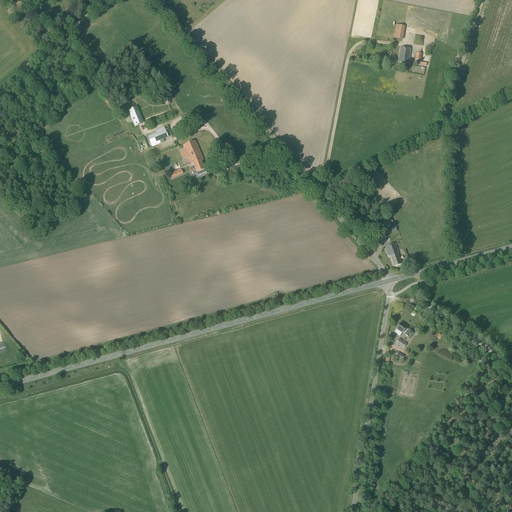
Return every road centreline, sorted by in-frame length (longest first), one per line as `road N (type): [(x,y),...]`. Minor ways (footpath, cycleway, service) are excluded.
road 1 (tertiary): [(0,386),(389,280)]
road 2 (unclassified): [(317,191),(160,0)]
road 3 (unclassified): [(351,511),(389,280)]
road 4 (unclassified): [(317,191),(511,91)]
road 5 (unknown): [(285,152),(239,164),(196,114),(146,131)]
road 6 (track): [(388,299),(445,313),(511,366)]
road 7 (tertiary): [(389,280),(511,247)]
road 8 (track): [(392,511),(423,469),(484,511)]
